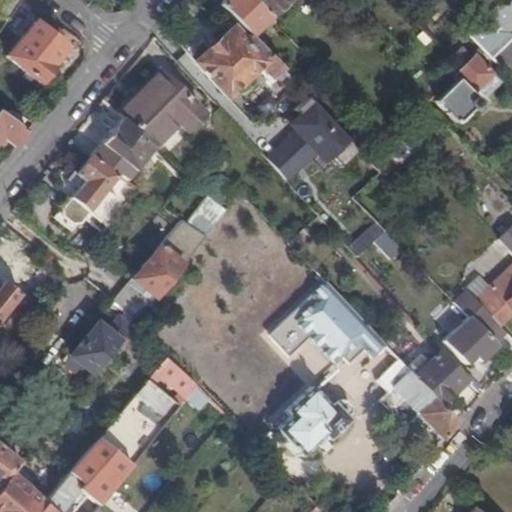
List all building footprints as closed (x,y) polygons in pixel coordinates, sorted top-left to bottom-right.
[(19,0),(0,0),(0,16),(5,21),(19,0)] [(251,0),(221,0),(217,4),(246,34),(248,36),(267,17),(251,0)] [(251,0),(267,17),(284,0),(251,0)] [(481,51),(490,60),(509,41),(511,38),(511,0),(501,0),(483,16),(464,33),(477,48),(481,51)] [(62,48),(32,22),(4,56),(35,83),(48,67),(47,66),(62,48)] [(248,36),(246,34),(239,40),(229,29),(193,62),(223,95),(241,78),(245,82),(250,77),(247,73),(254,66),(268,81),(280,69),(248,36)] [(497,82),(470,55),(457,68),(450,75),(454,80),(433,101),(455,124),(470,109),(473,109),(477,106),(478,101),(497,82)] [(115,114),(119,119),(149,149),(173,125),(181,133),(200,115),(158,71),(115,114)] [(262,113),(273,104),(265,96),(255,105),(262,113)] [(342,163),(356,150),(305,96),(292,109),(302,120),(277,143),(298,166),(306,158),(311,153),(320,163),(327,156),(337,166),(341,162),(342,163)] [(0,138),(12,147),(24,132),(0,114),(0,138)] [(119,119),(86,157),(122,181),(150,149),(149,149),(119,119)] [(298,166),(277,143),(262,157),(283,179),(298,166)] [(311,153),(306,158),(325,178),(337,166),(327,156),(320,163),(311,153)] [(107,184),(127,200),(135,190),(122,181),(86,157),(72,174),(81,182),(75,189),(59,209),(76,222),(80,217),(107,184)] [(64,181),(75,189),(81,182),(72,174),(70,173),(64,181)] [(107,184),(80,217),(100,234),(127,200),(107,184)] [(202,237),(223,212),(206,197),(184,224),(202,237)] [(76,222),(59,209),(52,218),(69,231),(76,222)] [(152,299),(202,237),(184,224),(178,220),(130,280),(133,282),(152,299)] [(347,249),(354,257),(382,231),(376,225),(363,236),(362,236),(347,249)] [(511,227),(511,226),(496,240),(511,256),(511,227)] [(511,314),(511,265),(488,289),(508,310),(511,314)] [(324,279),(263,334),(284,356),(305,336),(330,363),(353,342),(367,356),(382,342),(324,279)] [(0,317),(19,294),(1,280),(0,281),(0,317)] [(133,282),(124,292),(145,308),(152,299),(133,282)] [(508,310),(488,289),(474,302),(495,323),(508,310)] [(495,323),(474,302),(464,290),(451,302),(467,318),(492,343),(503,332),(495,323)] [(124,292),(114,304),(135,320),(145,308),(124,292)] [(15,317),(0,335),(0,337),(10,346),(26,326),(15,317)] [(479,362),(494,347),(492,343),(467,318),(442,342),(463,364),(473,356),(479,362)] [(91,374),(118,341),(95,323),(69,356),(91,374)] [(390,388),(401,399),(419,383),(413,377),(382,342),(367,356),(394,384),(390,388)] [(451,391),(465,379),(440,352),(413,377),(419,383),(439,405),(452,392),(451,391)] [(192,386),(164,359),(153,372),(181,399),(192,386)] [(32,511),(57,511),(76,490),(85,497),(97,507),(129,466),(177,404),(146,380),(97,437),(89,446),(73,465),(40,503),(32,511)] [(440,441),(456,423),(439,405),(419,383),(401,399),(404,403),(401,405),(413,418),(417,422),(420,419),(440,441)] [(328,407),(309,387),(283,412),(288,417),(275,430),(300,456),(321,436),(325,440),(346,420),(344,418),(349,414),(349,408),(343,401),(337,401),(332,406),(330,404),(328,407)] [(401,399),(390,388),(377,401),(388,412),(389,411),(401,399)] [(404,403),(401,399),(389,411),(398,417),(399,431),(413,418),(401,405),(404,403)] [(0,485),(14,470),(19,463),(0,446),(0,485)] [(0,511),(32,511),(40,503),(17,483),(22,477),(14,470),(0,485),(0,511)] [(57,511),(72,511),(85,497),(76,490),(57,511)]
